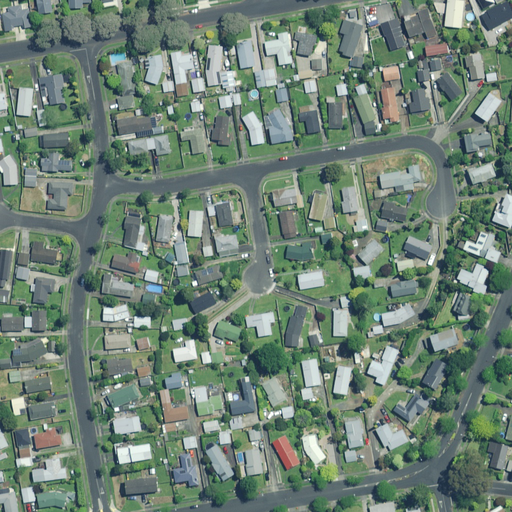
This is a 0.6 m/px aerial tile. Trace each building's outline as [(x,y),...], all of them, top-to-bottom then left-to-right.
[(53,12),(50,0),(37,0),(40,15),(53,12)] [(69,0),(70,9),(83,8),(83,3),(91,3),(90,0),(69,0)] [(102,0),(104,9),(118,7),(116,0),(102,0)] [(448,0),(448,4),(435,3),(438,13),(447,14),(445,26),(461,28),(464,1),(454,0),(448,0)] [(511,18),(511,10),(507,1),(481,15),(490,31),(511,18)] [(22,10),(21,5),(9,8),(10,12),(9,13),(3,14),(6,31),(14,30),(14,27),(23,25),(24,28),(32,27),(29,9),(22,10)] [(437,36),(428,9),(419,12),(420,14),(411,17),(412,20),(404,22),(410,38),(426,33),(428,39),(437,36)] [(402,32),(398,19),(381,24),(385,37),(387,36),(392,51),(405,46),(400,32),(402,32)] [(364,27),(344,20),(340,32),(345,34),(339,51),(344,52),(343,54),(353,58),(364,27)] [(479,26),(475,22),(470,26),(474,30),(479,26)] [(318,35),(297,31),(296,40),(301,41),(299,54),(312,56),(314,45),(316,45),(318,35)] [(291,52),(288,33),(279,34),(280,40),(266,43),(268,56),(278,54),(280,65),(293,63),(292,56),(289,57),(288,52),(291,52)] [(256,66),(251,39),(236,42),(241,69),(256,66)] [(449,53),(448,44),(435,47),(435,48),(426,49),(428,57),(449,53)] [(234,81),(233,72),(221,74),(224,47),(209,45),(209,47),(207,46),(205,54),(208,54),(208,55),(209,55),(209,56),(209,57),(209,58),(208,59),(208,60),(207,61),(207,63),(207,65),(207,67),(206,68),(206,70),(206,72),(206,74),(207,76),(207,78),(207,79),(207,81),(208,83),(208,85),(209,86),(209,87),(220,85),(223,84),(224,88),(225,88),(226,92),(235,91),(234,87),(235,87),(234,81)] [(182,55),(181,51),(171,53),(179,97),(190,95),(185,70),(195,69),(192,53),(182,55)] [(485,78),(481,54),(466,57),(467,67),(470,67),(473,80),(485,78)] [(163,67),(161,55),(149,57),(149,58),(144,59),(146,69),(150,68),(146,81),(158,85),(163,67)] [(363,57),(354,57),(354,67),(362,67),(363,57)] [(451,57),(443,58),(444,68),(452,67),(451,57)] [(323,69),(322,59),(312,60),(312,70),(323,69)] [(132,60),(118,63),(119,66),(112,67),(114,76),(121,75),(125,96),(117,97),(118,102),(120,110),(135,108),(132,94),(139,93),(132,60)] [(426,60),(418,62),(420,69),(427,68),(426,60)] [(442,69),(440,60),(430,62),(431,71),(442,69)] [(400,79),(398,67),(383,70),(385,81),(400,79)] [(276,79),(274,69),(264,71),(266,81),(276,79)] [(313,77),(312,70),(299,72),(299,75),(295,75),(296,80),(313,77)] [(430,80),(429,70),(417,72),(419,82),(430,80)] [(266,81),(264,71),(255,72),(258,88),(267,87),(266,81)] [(463,93),(448,73),(437,81),(452,101),(463,93)] [(497,80),(496,73),(487,75),(488,82),(497,80)] [(42,97),(45,97),(49,96),(51,105),(65,103),(63,87),(65,87),(63,74),(39,78),(42,97)] [(203,78),(191,80),(194,93),(205,91),(203,78)] [(315,81),(304,82),(306,93),(316,92),(315,81)] [(174,91),(172,82),(163,83),(164,93),(174,91)] [(348,94),(346,84),(337,86),(339,96),(348,94)] [(374,120),(376,119),(364,85),(356,87),(359,96),(355,98),(363,124),(364,124),(367,135),(377,133),(374,120)] [(34,89),(20,88),(17,115),(31,116),(34,89)] [(382,108),(384,120),(390,119),(391,123),(400,121),(394,88),(381,90),(384,107),(382,108)] [(288,101),(286,89),(276,90),(278,102),(288,101)] [(426,98),(425,89),(413,91),(415,103),(410,104),(411,113),(431,109),(428,97),(426,98)] [(502,102),(490,94),(476,114),(488,122),(502,102)] [(232,107),(230,96),(219,98),(221,108),(232,107)] [(335,97),(327,97),(327,103),(330,103),(330,128),(343,128),(343,103),(335,103),(335,97)] [(202,111),(200,100),(191,101),(192,112),(202,111)] [(48,125),(46,110),(37,111),(40,127),(48,125)] [(293,133),(279,110),(268,116),(274,127),(269,128),(273,144),(294,140),(293,133)] [(321,131),(317,111),(299,114),(301,122),(307,121),(309,134),(321,131)] [(262,125),(254,112),(243,118),(250,130),(253,146),(264,143),(262,129),(262,125)] [(152,129),(150,116),(117,123),(120,135),(138,131),(139,137),(163,133),(162,127),(152,129)] [(228,137),(229,117),(216,116),(216,129),(213,129),(213,140),(220,140),(220,145),(231,145),(231,137),(228,137)] [(194,130),(193,127),(184,128),(185,132),(181,132),(182,141),(191,140),(193,154),(206,152),(203,129),(194,130)] [(38,136),(36,128),(24,130),(26,138),(38,136)] [(490,132),(464,137),(467,153),(479,151),(479,147),(492,145),(490,132)] [(70,147),(69,134),(40,135),(41,148),(70,147)] [(171,153),(168,135),(146,139),(128,142),(131,156),(148,153),(148,150),(156,149),(157,156),(171,153)] [(59,154),(50,153),(49,159),(42,158),(41,171),(58,171),(58,170),(72,171),(72,161),(59,161),(59,154)] [(17,166),(10,156),(0,162),(5,170),(4,185),(18,185),(18,173),(17,166)] [(496,177),(492,164),(478,168),(477,166),(468,169),(473,185),(486,181),(486,180),(496,177)] [(422,181),(420,165),(409,167),(410,174),(400,176),(400,172),(380,175),(382,189),(397,186),(398,192),(414,189),(413,183),(422,181)] [(36,187),(37,177),(25,177),(25,187),(36,187)] [(73,184),(50,182),(49,194),(55,194),(55,199),(49,199),(48,209),(67,210),(68,195),(73,195),(73,184)] [(359,211),(355,187),(342,189),(344,202),(342,202),(344,213),(359,211)] [(286,191),(286,189),(273,190),(275,207),(298,204),(296,189),(286,191)] [(314,196),(309,194),(307,202),(313,203),(309,218),(322,221),(328,197),(315,194),(314,196)] [(511,196),(507,194),(500,213),(497,212),(493,221),(511,228),(511,224),(511,196)] [(395,204),(385,202),(382,217),(405,222),(408,209),(395,206),(395,204)] [(234,224),(230,203),(208,207),(210,216),(219,215),(221,227),(234,224)] [(203,212),(191,211),(189,236),(202,237),(203,212)] [(297,237),(293,211),(280,213),(284,239),(297,237)] [(143,215),(128,212),(125,228),(127,229),(124,246),(147,251),(148,245),(141,244),(145,227),(140,226),(143,215)] [(173,217),(160,215),(157,241),(170,243),(173,217)] [(335,228),(334,218),(325,219),(326,229),(335,228)] [(368,231),(366,220),(357,221),(358,226),(354,227),(355,233),(368,231)] [(388,222),(378,220),(376,229),(387,231),(388,222)] [(491,246),(495,236),(490,234),(489,235),(486,234),(481,232),(476,246),(462,240),(459,248),(478,255),(498,263),(502,253),(495,250),(496,248),(491,246)] [(333,243),(331,233),(321,235),(323,244),(333,243)] [(238,250),(240,250),(237,234),(215,237),(218,253),(219,253),(220,257),(239,254),(238,250)] [(433,246),(410,236),(404,249),(427,259),(433,246)] [(384,250),(375,240),(358,255),(368,265),(384,250)] [(45,243),(35,242),(32,260),(56,264),(58,251),(44,249),(45,243)] [(188,262),(185,242),(175,244),(179,264),(188,262)] [(289,245),(287,259),(305,262),(314,260),(311,242),(301,244),(302,247),(289,245)] [(213,256),(212,246),(203,248),(205,257),(213,256)] [(13,251),(2,249),(0,266),(0,286),(6,287),(6,279),(10,280),(13,251)] [(30,254),(20,253),(18,264),(29,265),(30,254)] [(140,256),(129,253),(128,258),(115,254),(112,267),(138,274),(140,263),(138,263),(140,256)] [(175,255),(169,253),(166,260),(172,262),(175,255)] [(414,269),(412,260),(397,262),(399,272),(414,269)] [(188,275),(186,265),(177,267),(178,277),(188,275)] [(224,278),(220,265),(196,272),(199,285),(224,278)] [(462,269),(458,279),(461,281),(461,282),(475,288),(474,291),(484,295),(488,287),(483,285),(489,271),(477,265),(473,274),(462,269)] [(371,277),(368,266),(353,270),(356,281),(371,277)] [(30,269),(19,268),(17,278),(28,280),(30,269)] [(158,273),(147,270),(145,280),(156,283),(158,273)] [(324,286),(322,272),(298,276),(301,290),(324,286)] [(112,275),(104,274),(102,293),(133,297),(135,284),(118,282),(119,278),(112,277),(112,275)] [(55,279),(37,277),(34,303),(47,304),(48,292),(54,293),(55,279)] [(386,286),(384,279),(374,282),(376,288),(386,286)] [(417,294),(415,280),(391,283),(393,297),(417,294)] [(217,304),(211,292),(190,302),(196,314),(217,304)] [(474,299),(461,293),(459,297),(455,296),(452,302),(457,304),(454,311),(467,316),(474,299)] [(156,297),(145,294),(143,305),(154,307),(156,297)] [(353,306),(351,296),(341,298),(343,308),(353,306)] [(383,314),(385,327),(401,324),(416,315),(409,304),(397,312),(383,314)] [(116,322),(130,318),(126,305),(114,309),(105,308),(105,321),(116,322)] [(300,336),(309,308),(297,305),(294,317),(291,316),(286,332),(283,332),(285,346),(299,347),(300,336)] [(24,317),(24,327),(33,327),(33,331),(47,331),(47,311),(33,311),(33,317),(24,317)] [(350,328),(347,328),(348,311),(335,311),(334,336),(347,336),(347,334),(350,334),(350,328)] [(275,322),(273,313),(246,317),(247,328),(257,326),(259,337),(272,335),(270,323),(275,322)] [(24,327),(24,317),(3,317),(3,331),(24,331),(24,327)] [(150,318),(135,317),(134,327),(150,328),(150,318)] [(188,329),(187,319),(173,321),(174,331),(188,329)] [(243,329),(220,321),(215,335),(224,339),(225,337),(238,342),(243,329)] [(383,333),(382,326),(373,327),(374,334),(383,333)] [(459,344),(454,329),(424,339),(427,348),(434,346),(436,352),(459,344)] [(132,348),(131,335),(105,337),(106,349),(132,348)] [(319,345),(317,335),(309,336),(311,346),(319,345)] [(150,348),(148,337),(137,339),(139,350),(150,348)] [(473,345),(474,342),(466,339),(462,350),(468,352),(470,344),(473,345)] [(48,354),(41,341),(40,342),(39,343),(38,344),(37,344),(36,345),(35,346),(33,347),(32,347),(31,348),(30,348),(28,349),(27,349),(23,350),(19,350),(15,350),(14,349),(13,356),(14,362),(17,363),(21,363),(25,363),(29,363),(31,362),(47,355),(48,354)] [(197,359),(194,341),(186,342),(187,347),(174,350),(176,362),(197,359)] [(384,360),(394,364),(397,354),(403,356),(409,343),(403,341),(399,351),(388,346),(382,359),(384,360)] [(211,363),(210,352),(202,353),(203,364),(211,363)] [(211,354),(212,363),(224,362),(223,352),(211,354)] [(12,368),(11,359),(1,360),(2,370),(12,368)] [(133,371),(131,359),(118,361),(118,359),(107,361),(110,376),(133,371)] [(450,366),(437,359),(423,382),(436,390),(450,366)] [(321,385),(316,360),(302,362),(306,387),(321,385)] [(394,364),(384,360),(382,364),(373,361),(368,373),(378,377),(376,382),(385,385),(394,364)] [(352,368),(339,366),(334,393),(347,395),(352,368)] [(147,367),(139,368),(140,378),(148,377),(147,367)] [(21,381),(20,370),(9,372),(11,382),(21,381)] [(183,387),(180,373),(172,374),(172,378),(166,379),(168,389),(183,387)] [(52,389),(50,377),(25,382),(27,393),(52,389)] [(256,411),(250,377),(239,379),(241,389),(244,389),(246,400),(229,403),(231,416),(256,411)] [(152,385),(150,378),(141,380),(142,386),(152,385)] [(287,400),(276,378),(262,385),(274,407),(287,400)] [(120,389),(118,382),(108,385),(110,392),(120,389)] [(140,397),(135,384),(108,396),(114,409),(140,397)] [(208,398),(205,385),(191,388),(194,404),(197,403),(199,416),(215,413),(214,411),(224,409),(222,395),(208,398)] [(313,398),(311,388),(301,390),(303,400),(313,398)] [(171,404),(169,390),(160,391),(165,423),(189,419),(187,407),(178,409),(177,403),(171,404)] [(232,392),(225,393),(226,402),(234,401),(232,392)] [(432,399),(424,393),(421,397),(416,394),(406,408),(399,403),(394,411),(410,422),(417,412),(421,415),(432,399)] [(26,414),(23,398),(6,401),(7,405),(13,404),(15,416),(21,415),(26,414)] [(57,416),(54,402),(29,407),(32,420),(57,416)] [(295,417),(293,407),(282,409),(284,419),(295,417)] [(142,431),(139,417),(114,421),(116,435),(142,431)] [(243,428),(241,417),(230,419),(232,429),(243,428)] [(220,430),(218,421),(204,423),(205,432),(220,430)] [(363,434),(360,421),(345,424),(350,448),(364,446),(361,434),(363,434)] [(397,433),(392,422),(376,430),(385,447),(388,445),(391,450),(408,442),(403,430),(397,433)] [(177,430),(175,423),(163,425),(164,433),(177,430)] [(0,449),(8,446),(0,428),(0,449)] [(261,439),(259,429),(249,431),(251,441),(261,439)] [(56,436),(55,430),(34,435),(37,449),(63,444),(61,435),(56,436)] [(231,443),(229,432),(220,433),(221,444),(231,443)] [(318,445),(316,435),(302,437),(305,450),(316,466),(327,457),(318,445)] [(197,447),(195,437),(184,439),(186,449),(197,447)] [(300,464),(286,437),(274,443),(288,470),(300,464)] [(509,446),(491,442),(488,452),(494,453),(491,467),(503,470),(509,446)] [(124,448),(123,447),(118,448),(121,464),(153,459),(150,444),(134,447),(134,446),(129,446),(129,448),(124,448)] [(235,475),(218,445),(206,452),(219,473),(216,475),(220,480),(222,479),(224,481),(235,475)] [(20,451),(21,459),(31,457),(30,449),(20,451)] [(263,473),(259,449),(245,452),(248,465),(247,465),(249,476),(263,473)] [(355,451),(345,452),(346,461),(356,459),(355,451)] [(193,467),(190,454),(181,455),(183,468),(174,470),(176,483),(190,481),(190,486),(199,485),(196,466),(193,467)] [(21,459),(16,460),(18,468),(33,466),(31,457),(21,459)] [(61,470),(59,460),(47,461),(48,469),(33,471),(34,483),(67,478),(66,469),(61,470)] [(158,492),(157,477),(126,480),(127,495),(158,492)] [(36,501),(33,487),(22,490),(24,503),(36,501)] [(18,511),(15,488),(0,490),(1,495),(0,494),(0,503),(4,503),(5,511),(18,511)] [(36,495),(39,509),(57,506),(64,508),(68,495),(56,490),(36,495)] [(369,507),(369,511),(395,511),(393,500),(378,503),(379,505),(369,507)]
